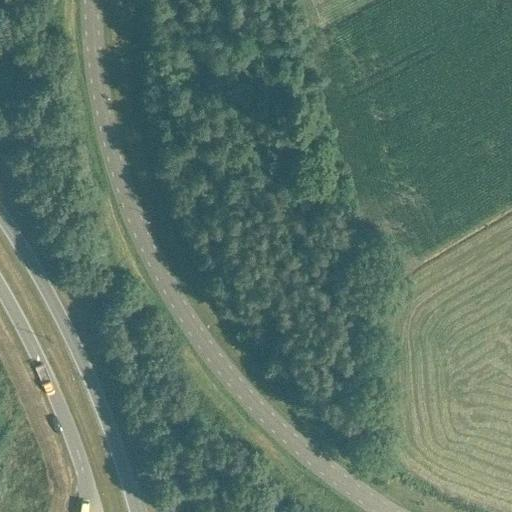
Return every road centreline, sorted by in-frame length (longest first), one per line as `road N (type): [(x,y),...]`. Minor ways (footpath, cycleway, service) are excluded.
road 1 (unclassified): [(387,511),(310,458),(238,388),(166,284),(120,180),(96,76),(91,0)]
road 2 (secondary): [(138,511),(98,396),(0,216)]
road 3 (secondary): [(0,285),(49,382),(95,511)]
